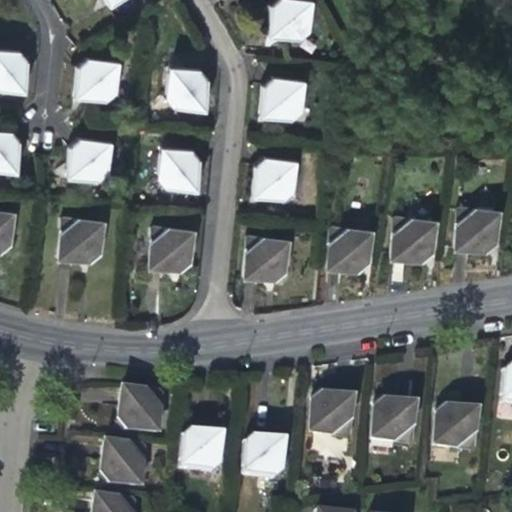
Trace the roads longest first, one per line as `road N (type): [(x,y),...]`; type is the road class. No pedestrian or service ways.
road 1 (residential): [(203,344),(230,70),(189,0)]
road 2 (residential): [(203,344),(511,300)]
road 3 (residential): [(16,333),(106,347),(203,344)]
road 4 (residential): [(16,333),(0,483)]
road 5 (residential): [(27,0),(47,32),(37,137)]
